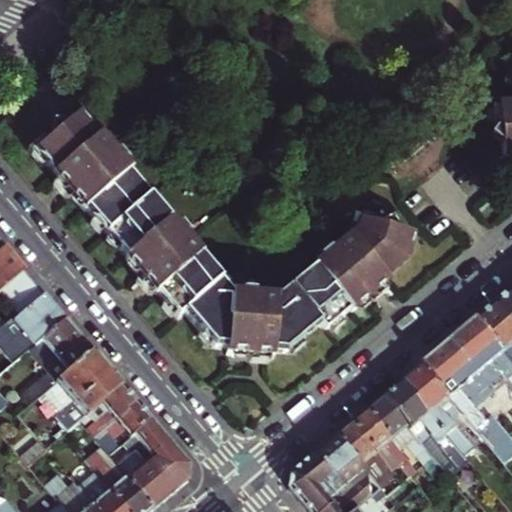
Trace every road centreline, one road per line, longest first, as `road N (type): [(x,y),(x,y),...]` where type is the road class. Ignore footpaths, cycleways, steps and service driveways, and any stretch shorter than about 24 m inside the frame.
road 1 (residential): [(0,204),(238,480)]
road 2 (residential): [(238,480),(511,252)]
